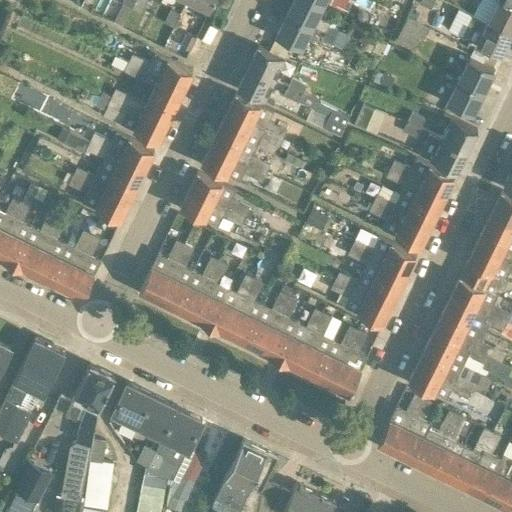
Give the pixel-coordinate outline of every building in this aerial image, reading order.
[(135,0),(122,0),(112,21),(123,26),(132,7),(135,0)] [(135,0),(132,7),(142,12),(147,0),(135,0)] [(187,0),(209,10),(213,0),(187,0)] [(317,15),(323,3),(315,0),(292,0),(287,13),(317,27),(326,31),(344,40),(350,27),(341,23),(340,26),(317,15)] [(434,0),(419,0),(418,4),(430,9),(434,0)] [(511,5),(501,0),(480,0),(473,14),(486,19),(511,32),(511,30),(511,5)] [(486,19),(473,14),(459,7),(448,29),(500,55),(511,32),(486,19)] [(174,27),(180,13),(170,8),(164,22),(174,27)] [(312,39),(317,27),(287,13),(276,35),(301,48),(306,37),(312,39)] [(428,28),(426,27),(406,17),(396,39),(413,48),(418,38),(423,40),(429,28),(428,28)] [(185,35),(172,29),(167,39),(190,50),(196,37),(187,32),(185,35)] [(341,47),(344,40),(326,31),(322,38),(341,47)] [(378,38),(378,39),(371,54),(379,58),(387,42),(378,38)] [(247,66),(275,79),(285,58),(258,45),(247,66)] [(120,55),(183,89),(192,70),(190,70),(169,59),(155,52),(150,61),(118,46),(115,53),(120,55)] [(175,106),(183,89),(120,55),(115,53),(114,55),(115,56),(111,64),(153,84),(149,92),(175,106)] [(457,78),(482,91),(493,68),(468,56),(457,78)] [(264,101),(275,79),(247,66),(237,87),(239,88),(264,101)] [(383,73),(380,83),(390,87),(393,76),(383,73)] [(287,86),(302,93),(306,84),(291,77),(287,86)] [(471,113),(482,91),(457,78),(446,101),(471,113)] [(175,106),(149,92),(145,101),(100,80),(95,89),(101,91),(102,89),(167,124),(175,106)] [(394,103),(397,93),(371,84),(367,93),(394,103)] [(350,116),(319,101),(302,93),(287,86),(283,94),(298,101),(315,108),(330,115),(324,127),(340,135),(350,116)] [(158,142),(167,124),(102,89),(101,91),(95,104),(106,110),(108,105),(125,114),(120,124),(134,130),(134,129),(156,141),(158,142)] [(226,110),(282,137),(287,129),(268,119),(273,110),(259,103),(236,91),(235,92),(226,110)] [(354,124),(366,129),(371,116),(375,108),(363,103),(354,124)] [(278,146),(282,137),(226,110),(218,127),(245,140),(257,145),(273,152),(277,145),(278,146)] [(406,121),(420,127),(425,117),(411,111),(406,121)] [(440,137),(467,150),(477,129),(443,113),(433,134),(440,138),(440,137)] [(416,137),(420,127),(406,121),(402,131),(416,137)] [(252,155),(257,145),(245,140),(218,127),(210,144),(266,172),(270,163),(252,155)] [(89,140),(90,138),(70,129),(64,142),(83,151),(85,148),(98,155),(104,158),(100,167),(137,185),(145,167),(89,140)] [(89,140),(145,167),(154,149),(152,148),(152,149),(131,138),(132,137),(115,129),(110,139),(93,131),(90,138),(89,140)] [(440,138),(433,134),(429,132),(419,153),(456,171),(467,150),(440,137),(440,138)] [(266,172),(210,144),(201,162),(239,180),(244,172),(261,180),(262,179),(266,172)] [(390,167),(445,194),(454,175),(431,165),(431,164),(417,157),(412,167),(394,158),(390,167)] [(137,185),(100,167),(96,175),(76,166),(72,175),(128,202),(137,185)] [(437,211),(445,194),(390,167),(385,175),(404,184),(400,193),(437,211)] [(189,189),(245,216),(249,207),(231,199),(236,189),(197,170),(189,189)] [(119,221),(128,202),(72,175),(68,184),(87,193),(82,203),(119,221)] [(24,236),(30,225),(21,220),(33,196),(42,200),(47,190),(30,181),(22,198),(0,242),(0,256),(11,262),(24,236)] [(356,182),(353,188),(360,192),(363,185),(356,182)] [(381,184),(373,201),(429,228),(437,211),(400,193),(381,184)] [(243,218),(245,216),(189,189),(180,207),(182,208),(182,207),(228,230),(232,220),(240,224),(243,218)] [(492,208),(511,217),(511,194),(501,189),(492,208)] [(0,242),(22,198),(13,194),(4,212),(0,210),(0,242)] [(418,246),(419,247),(429,228),(373,201),(369,210),(387,220),(382,230),(396,237),(397,236),(418,246)] [(305,221),(316,227),(323,213),(312,208),(305,221)] [(511,217),(492,208),(484,225),(511,238),(511,217)] [(29,271),(56,215),(48,211),(39,229),(30,225),(24,236),(11,262),(29,271)] [(47,280),(74,224),(56,215),(29,271),(47,280)] [(64,288),(91,232),(74,224),(47,280),(64,288)] [(511,238),(484,225),(475,242),(511,259),(511,238)] [(332,235),(352,245),(408,272),(417,253),(393,243),(393,242),(378,235),(374,245),(336,226),(332,235)] [(91,232),(64,288),(82,298),(95,272),(84,267),(99,236),(91,232)] [(157,299),(185,243),(177,239),(175,239),(167,256),(158,251),(139,290),(157,299)] [(511,271),(511,259),(475,242),(467,259),(494,272),(505,278),(509,270),(511,271)] [(175,307),(194,270),(184,265),(192,246),(185,243),(157,299),(175,307)] [(399,289),(408,272),(352,245),(348,253),(365,262),(361,270),(360,270),(359,270),(362,271),(399,289)] [(192,316),(219,260),(210,256),(202,273),(194,270),(175,307),(192,316)] [(507,279),(505,278),(494,272),(467,259),(466,262),(467,262),(461,275),(460,274),(458,276),(485,289),(495,294),(498,286),(503,288),(507,279)] [(209,324),(228,287),(219,282),(227,264),(219,260),(192,316),(209,324)] [(399,289),(362,271),(358,280),(339,271),(335,279),(391,307),(399,289)] [(227,333),(254,277),(245,273),(236,291),(228,287),(209,324),(227,333)] [(497,295),(495,294),(485,289),(458,276),(450,294),(506,321),(511,312),(493,303),(497,295)] [(244,341),(262,304),(253,299),(262,281),(254,277),(227,333),(244,341)] [(381,325),(391,307),(335,279),(330,288),(339,292),(337,297),(335,300),(345,305),(344,307),(355,312),(381,325)] [(261,350),(289,294),(293,286),(284,282),(271,308),(262,304),(244,341),(261,350)] [(291,332),(297,321),(288,317),(297,299),(289,294),(261,350),(279,358),(292,332),(291,332)] [(502,329),(506,321),(450,294),(442,311),(485,332),(489,323),(502,329)] [(296,367),(323,312),(314,307),(305,325),(297,321),(291,332),(292,332),(279,358),(296,367)] [(481,341),(485,332),(442,311),(434,328),(501,360),(505,352),(481,341)] [(326,349),(332,338),(323,333),(332,316),(323,312),(296,367),(313,375),(326,349)] [(331,384),(358,329),(349,324),(340,342),(332,338),(326,349),(313,375),(331,384)] [(511,366),(501,360),(434,328),(425,345),(452,358),(481,373),(511,388),(511,366)] [(358,329),(331,384),(349,393),(370,351),(359,346),(366,333),(358,329)] [(27,387),(44,396),(65,352),(34,337),(5,397),(18,404),(27,387)] [(0,368),(10,347),(0,341),(0,368)] [(473,391),(481,373),(452,358),(425,345),(417,363),(473,391)] [(469,399),(473,391),(417,363),(408,382),(409,383),(410,382),(431,392),(431,393),(446,400),(450,390),(469,399)] [(70,444),(61,496),(80,500),(88,458),(92,438),(98,408),(115,376),(89,364),(73,397),(86,403),(78,425),(75,441),(70,444)] [(137,426),(153,395),(127,382),(111,414),(111,413),(110,416),(122,422),(123,419),(137,426)] [(395,451),(422,396),(414,392),(399,423),(389,418),(388,419),(389,420),(378,442),(377,442),(377,443),(395,451)] [(161,438),(177,407),(153,395),(137,426),(161,438)] [(425,434),(428,427),(430,422),(422,418),(431,400),(422,396),(395,451),(412,460),(425,434)] [(0,406),(0,433),(17,441),(32,410),(18,404),(5,397),(1,405),(0,406)] [(150,473),(160,475),(167,476),(167,477),(173,479),(180,465),(187,450),(202,419),(177,407),(161,438),(160,442),(156,449),(148,466),(145,465),(144,472),(150,473)] [(430,469),(457,413),(448,409),(437,431),(428,427),(425,434),(412,460),(430,469)] [(448,478),(464,444),(455,440),(466,417),(457,413),(430,469),(448,478)] [(465,486),(493,431),(483,426),(473,448),(464,444),(448,478),(465,486)] [(483,495),(500,457),(491,453),(501,435),(493,431),(465,486),(483,495)] [(90,458),(101,461),(105,440),(92,438),(88,458),(90,458)] [(266,451),(242,439),(212,500),(220,504),(216,511),(256,511),(260,492),(266,479),(278,456),(267,451),(266,451)] [(501,504),(511,480),(511,440),(509,439),(500,457),(483,495),(501,504)] [(145,465),(148,466),(156,449),(144,443),(136,460),(145,465)] [(195,449),(182,475),(193,481),(206,454),(195,449)] [(90,458),(88,470),(111,474),(112,463),(101,461),(90,458)] [(29,461),(16,491),(37,501),(51,471),(29,461)] [(88,470),(86,482),(109,486),(111,474),(88,470)] [(142,483),(165,487),(167,477),(167,476),(160,475),(150,473),(144,472),(142,483)] [(182,475),(179,482),(172,495),(184,499),(186,500),(193,481),(182,475)] [(256,511),(306,511),(316,492),(295,482),(291,492),(281,487),(266,479),(260,492),(256,511)] [(511,480),(501,504),(511,509),(511,480)] [(86,482),(84,494),(107,498),(109,486),(86,482)] [(140,493),(163,498),(165,487),(142,483),(140,493)] [(16,491),(6,511),(7,511),(32,511),(37,501),(16,491)] [(306,511),(332,511),(336,502),(316,492),(306,511)] [(138,504),(161,508),(163,498),(140,493),(138,504)] [(84,494),(82,506),(105,509),(107,498),(84,494)]
